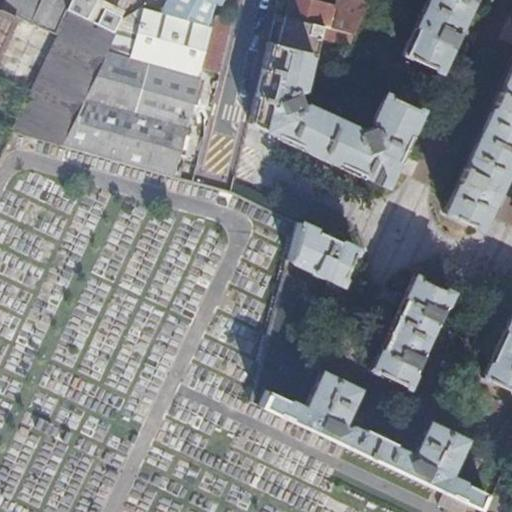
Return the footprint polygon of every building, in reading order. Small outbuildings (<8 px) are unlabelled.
[(67,13),(72,0),(43,0),(42,4),(31,0),(0,0),(0,11),(15,18),(57,36),(67,13)] [(161,60),(189,0),(172,0),(165,16),(144,11),(122,22),(116,35),(110,47),(161,60)] [(220,76),(234,20),(211,15),(214,5),(221,7),(223,0),(189,0),(161,60),(202,71),(220,76)] [(360,25),(367,11),(354,7),(341,4),(339,11),(329,10),(330,6),(304,0),(289,0),(285,20),(340,34),(354,38),(360,25)] [(370,5),(351,0),(341,0),(341,4),(354,7),(367,11),(370,5)] [(431,0),(404,58),(438,73),(450,48),(453,49),(458,37),(456,35),(472,2),(474,3),(475,0),(431,0)] [(0,53),(15,18),(0,11),(0,53)] [(64,148),(110,47),(116,35),(67,13),(57,36),(30,93),(12,133),(64,148)] [(321,42),(348,49),(354,38),(340,34),(285,20),(279,49),(313,57),(317,57),(321,42)] [(312,61),(313,57),(279,49),(268,46),(249,125),(328,162),(384,188),(426,99),(399,86),(392,100),(384,96),(370,125),(372,128),(356,134),(354,130),(304,109),(301,110),(295,94),(301,92),(309,60),(312,61)] [(202,71),(161,60),(110,47),(64,148),(113,162),(174,179),(187,135),(205,139),(209,123),(191,119),(202,81),(199,81),(202,71)] [(444,215),(479,231),(511,159),(511,68),(501,92),(499,94),(494,105),(494,108),(466,167),(464,169),(458,182),(458,184),(444,215)] [(485,511),(491,499),(466,486),(462,486),(446,478),(466,432),(432,416),(413,459),(407,462),(405,461),(404,456),(391,450),(393,445),(362,431),(359,435),(349,430),(343,432),(341,431),(339,426),(359,382),(325,366),(304,412),(288,405),(284,402),(266,394),(263,389),(268,367),(273,368),(296,276),(294,276),(298,267),(312,273),(311,276),(323,282),(324,279),(339,286),(355,252),(297,226),(252,406),(445,496),(466,506),(478,511),(485,511)] [(414,280),(371,371),(406,388),(422,354),(420,353),(424,344),(428,346),(431,345),(433,339),(432,337),(428,335),(432,326),(434,327),(449,295),(414,280)] [(511,314),(481,380),(511,394),(511,314)] [(444,511),(463,511),(466,506),(445,496),(439,509),(444,511)]
